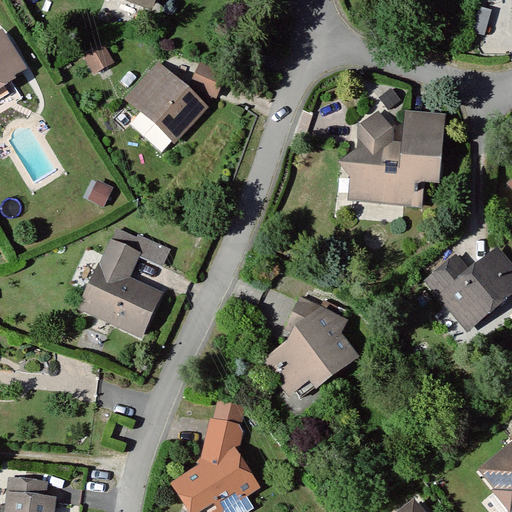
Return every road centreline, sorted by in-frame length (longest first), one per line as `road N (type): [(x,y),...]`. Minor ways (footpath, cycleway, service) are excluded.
road 1 (residential): [(129,511),(143,453),(227,266),(308,36)]
road 2 (residential): [(308,36),(481,92),(511,83)]
